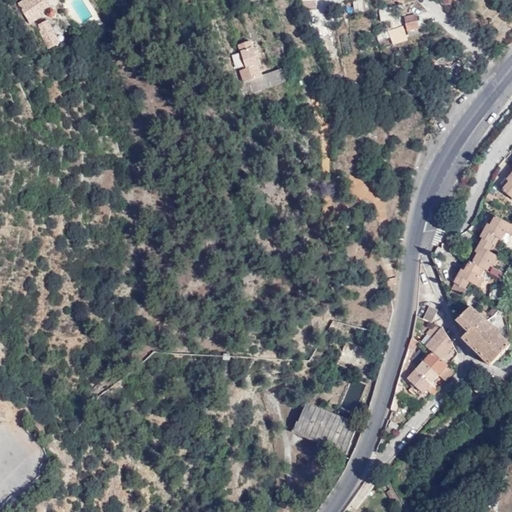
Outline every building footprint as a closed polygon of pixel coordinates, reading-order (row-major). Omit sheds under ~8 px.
[(17,0),(30,22),(54,8),(49,0),(17,0)] [(353,0),(354,11),(365,10),(364,0),(353,0)] [(404,16),(407,29),(420,26),(417,13),(404,16)] [(39,31),(48,48),(60,42),(49,19),(38,25),(41,30),(39,31)] [(340,36),(344,56),(355,54),(351,34),(340,36)] [(285,81),(281,68),(260,75),(249,41),(237,45),(244,68),(237,71),(240,80),(240,84),(243,96),(285,81)] [(348,164),(349,135),(331,134),(330,155),(334,156),(334,163),(348,164)] [(511,176),(507,181),(509,184),(503,191),(511,198),(511,176)] [(511,225),(493,216),(481,238),(483,239),(496,246),(499,240),(501,241),(505,233),(511,236),(511,234),(511,225)] [(497,247),(496,246),(483,239),(483,240),(493,245),(495,246),(497,247)] [(484,269),(487,270),(491,264),(495,255),(489,252),(493,245),(483,240),(475,254),(478,255),(474,263),(484,269)] [(465,272),(470,263),(467,261),(462,270),(465,272)] [(486,272),(487,270),(484,269),(474,263),(471,262),(470,263),(484,270),(486,272)] [(480,276),(484,270),(470,263),(465,272),(462,270),(455,284),(467,290),(470,283),(475,286),(480,276)] [(502,276),(504,270),(492,267),(490,273),(502,276)] [(484,279),(480,276),(475,286),(479,288),(484,279)] [(467,290),(455,284),(451,291),(462,298),(467,290)] [(492,366),(511,346),(511,344),(509,342),(490,323),(484,318),(483,319),(471,307),(457,320),(469,332),(463,338),(491,366),(492,366)] [(429,308),(423,320),(432,323),(438,312),(429,308)] [(427,347),(430,350),(433,352),(442,360),(453,346),(443,328),(427,347)] [(416,344),(416,343),(422,337),(414,330),(412,338),(414,339),(413,341),(416,344)] [(409,348),(405,360),(408,363),(413,352),(416,344),(413,341),(411,340),(409,348)] [(373,366),(376,357),(360,351),(356,360),(373,366)] [(433,352),(424,362),(439,376),(448,365),(442,360),(433,352)] [(408,363),(405,360),(401,374),(406,379),(415,369),(408,363)] [(424,362),(416,370),(432,383),(439,376),(424,362)] [(343,371),(345,366),(336,363),(334,368),(343,371)] [(448,365),(439,376),(446,382),(455,371),(448,365)] [(415,369),(406,379),(423,393),(427,389),(432,383),(416,370),(415,369)] [(491,397),(487,401),(479,409),(486,415),(511,391),(511,379),(511,380),(510,378),(491,397)] [(472,386),(487,401),(491,397),(477,382),(472,386)] [(432,383),(427,389),(433,396),(439,390),(432,383)] [(402,388),(397,386),(391,411),(395,412),(402,388)] [(346,456),(358,426),(305,404),(292,433),(346,456)] [(399,427),(391,423),(382,437),(390,442),(399,427)] [(305,511),(316,511),(318,509),(300,498),(295,506),(305,511)]
